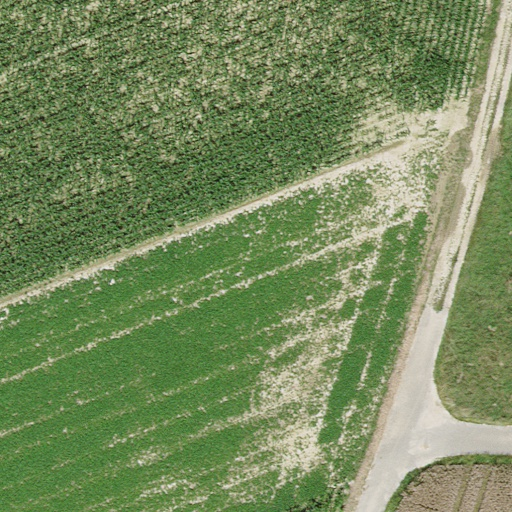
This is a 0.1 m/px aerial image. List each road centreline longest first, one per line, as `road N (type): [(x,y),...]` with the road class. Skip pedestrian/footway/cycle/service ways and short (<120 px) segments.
road 1 (track): [(409,428),(490,128),(511,7)]
road 2 (track): [(511,432),(409,428),(377,511)]
